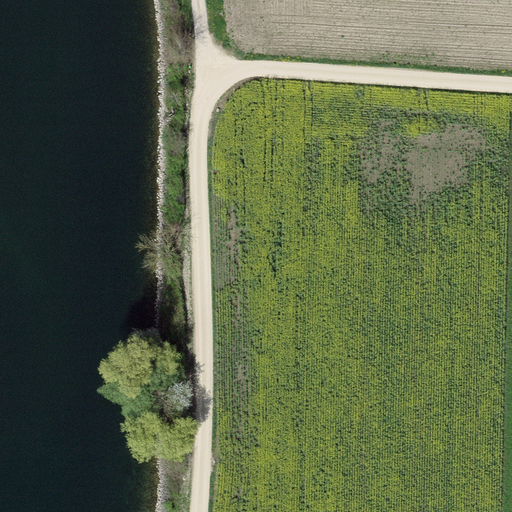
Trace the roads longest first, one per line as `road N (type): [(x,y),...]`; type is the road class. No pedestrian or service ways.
road 1 (unclassified): [(206,74),(197,127),(197,511)]
road 2 (unclassified): [(511,82),(266,67),(206,74)]
